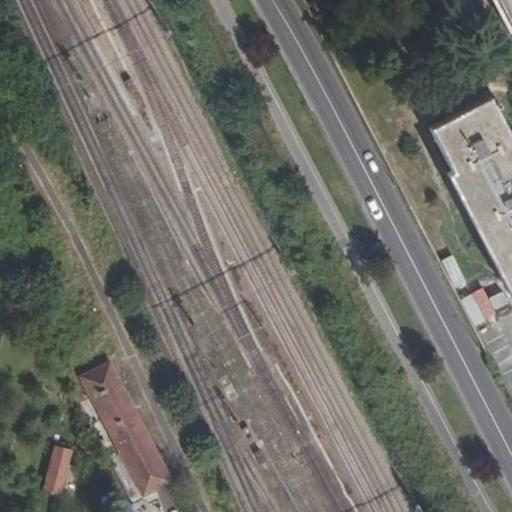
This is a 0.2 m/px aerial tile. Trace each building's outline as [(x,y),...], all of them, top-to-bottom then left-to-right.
[(511,0),(495,0),(511,30),(511,29),(511,0)] [(435,140),(511,288),(511,137),(500,114),(502,112),(499,106),(435,140)] [(80,379),(139,494),(164,481),(106,365),(80,379)] [(67,390),(58,418),(79,414),(67,390)] [(62,421),(44,490),(59,494),(63,476),(66,464),(69,451),(62,449),(64,443),(70,445),(75,425),(62,421)] [(66,464),(63,476),(74,479),(77,467),(66,464)]
